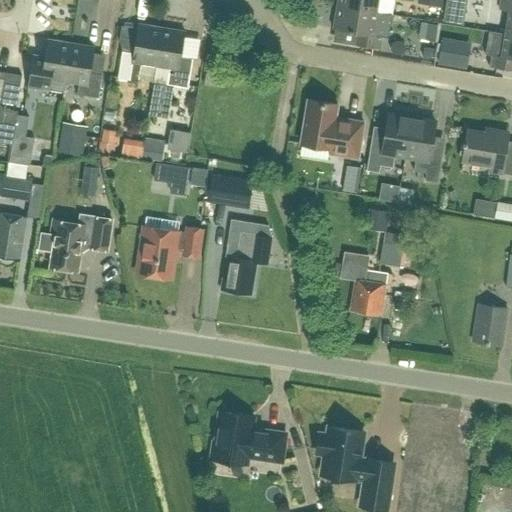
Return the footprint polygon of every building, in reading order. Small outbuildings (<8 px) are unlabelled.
[(337,0),(336,6),(376,12),(377,0),(337,0)] [(504,33),(511,34),(511,0),(500,0),(499,9),(508,11),(504,33)] [(446,3),(443,19),(463,23),(465,7),(446,3)] [(354,44),(380,49),(382,49),(386,25),(374,23),(376,12),(336,6),(333,29),(356,33),(354,44)] [(138,83),(141,64),(155,66),(161,28),(138,24),(134,49),(122,47),(116,79),(138,83)] [(435,42),(437,25),(428,24),(425,40),(435,42)] [(181,57),(185,32),(161,28),(155,66),(169,69),(166,85),(172,86),(188,89),(193,59),(181,57)] [(484,55),(491,56),(489,67),(511,70),(511,34),(504,33),(488,31),(484,55)] [(436,64),(458,68),(462,41),(441,37),(436,64)] [(71,44),(47,40),(43,65),(31,63),(27,87),(64,93),(66,82),(64,82),(71,44)] [(66,82),(78,84),(77,95),(98,98),(102,75),(90,73),(94,47),(71,44),(64,82),(66,82)] [(414,46),(412,60),(431,63),(433,49),(414,46)] [(152,83),(147,114),(167,117),(172,86),(166,85),(169,69),(155,66),(152,83)] [(0,102),(17,106),(22,76),(0,71),(0,102)] [(216,72),(206,71),(204,85),(214,87),(216,72)] [(363,122),(335,118),(337,104),(307,100),(300,143),(339,150),(338,155),(357,158),(363,122)] [(1,108),(0,115),(0,141),(13,144),(15,134),(18,114),(18,111),(1,108)] [(392,167),(394,156),(405,157),(411,117),(388,113),(384,136),(372,134),(366,170),(378,172),(380,165),(392,167)] [(18,114),(15,134),(27,136),(30,116),(18,114)] [(405,157),(415,159),(413,171),(426,173),(425,180),(437,182),(443,146),(431,144),(435,121),(411,117),(405,157)] [(171,129),(167,148),(184,151),(185,151),(189,132),(187,132),(171,129)] [(511,142),(506,141),(507,133),(493,131),(492,134),(467,130),(462,160),(490,165),(490,171),(511,174),(511,142)] [(103,143),(101,152),(114,154),(115,144),(117,145),(119,133),(106,131),(104,143),(103,143)] [(63,132),(59,151),(84,155),(87,136),(63,132)] [(144,146),(142,158),(162,161),(164,143),(145,140),(144,146)] [(125,143),(124,155),(142,158),(144,146),(125,143)] [(96,194),(100,167),(85,165),(82,192),(96,194)] [(345,166),(343,176),(358,179),(360,168),(345,166)] [(192,168),(189,183),(202,185),(205,170),(192,168)] [(32,178),(5,174),(3,197),(2,198),(28,201),(32,178)] [(208,200),(249,207),(253,182),(212,176),(208,200)] [(476,199),(473,214),(493,218),(496,202),(476,199)] [(511,215),(511,206),(502,205),(500,214),(511,215)] [(370,208),(367,228),(387,231),(390,211),(370,208)] [(0,256),(19,259),(26,217),(0,212),(0,256)] [(112,219),(82,215),(81,223),(53,219),(51,234),(41,233),(38,248),(52,250),(49,267),(77,271),(81,242),(91,243),(90,248),(107,251),(112,219)] [(146,217),(137,274),(171,279),(176,250),(184,252),(183,255),(198,258),(202,230),(188,228),(187,234),(178,232),(160,229),(162,219),(146,217)] [(403,235),(384,232),(379,264),(400,267),(403,235)] [(221,289),(251,294),(257,262),(267,264),(272,238),(241,233),(237,258),(226,256),(221,289)] [(340,263),(338,278),(356,280),(356,279),(364,280),(366,270),(366,267),(340,263)] [(381,314),(387,273),(366,270),(364,280),(356,279),(356,280),(351,309),(381,314)] [(500,346),(506,308),(478,304),(472,341),(500,346)] [(215,441),(212,441),(209,459),(247,464),(248,457),(281,462),(285,434),(252,429),(253,417),(219,412),(215,441)] [(325,453),(323,469),(322,474),(339,477),(355,480),(356,477),(365,478),(361,505),(386,509),(393,462),(368,458),(368,461),(358,460),(362,432),(329,427),(328,436),(319,434),(317,452),(325,453)]
